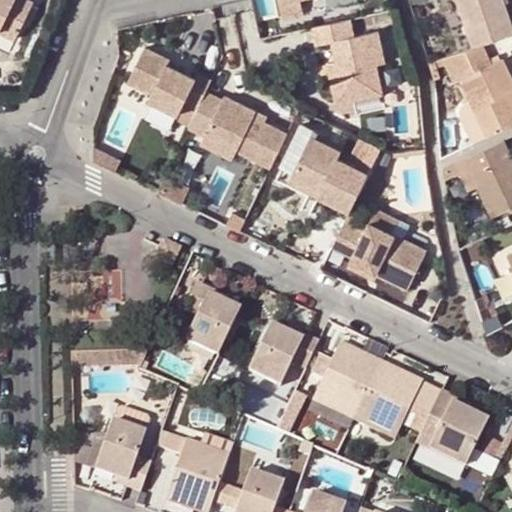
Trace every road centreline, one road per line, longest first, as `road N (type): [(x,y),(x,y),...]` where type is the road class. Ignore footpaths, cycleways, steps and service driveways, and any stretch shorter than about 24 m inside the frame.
road 1 (residential): [(37,156),(511,386)]
road 2 (residential): [(37,156),(22,220),(35,478)]
road 3 (residential): [(92,0),(37,156)]
